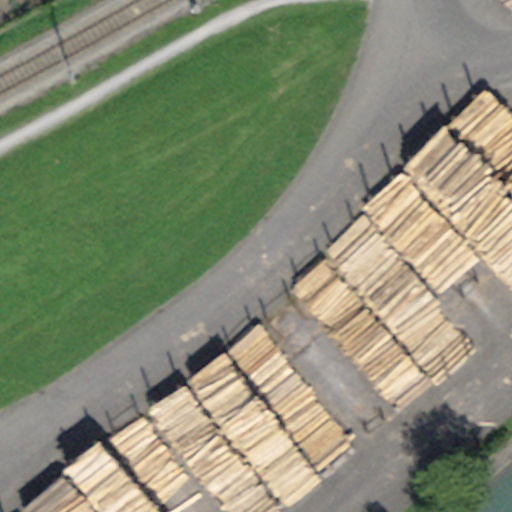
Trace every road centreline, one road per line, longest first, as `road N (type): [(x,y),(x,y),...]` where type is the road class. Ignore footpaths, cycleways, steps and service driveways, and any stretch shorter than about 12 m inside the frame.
road 1 (residential): [(0,501),(32,425),(231,295),(325,212),(380,92),(406,0)]
road 2 (residential): [(511,383),(362,511)]
